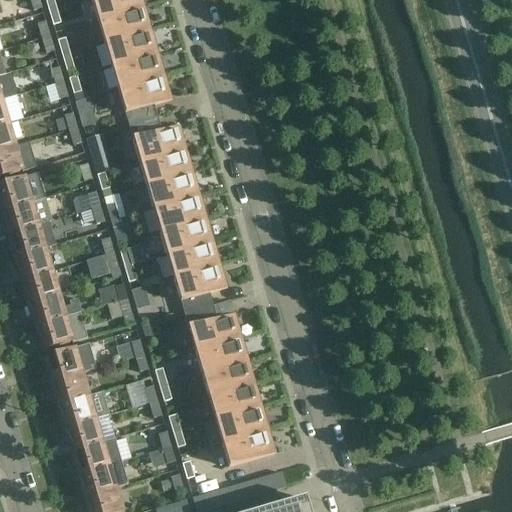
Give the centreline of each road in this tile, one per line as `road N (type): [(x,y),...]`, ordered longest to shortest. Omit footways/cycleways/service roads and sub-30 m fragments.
road 1 (residential): [(196,0),(346,511)]
road 2 (tertiary): [(453,0),(511,191)]
